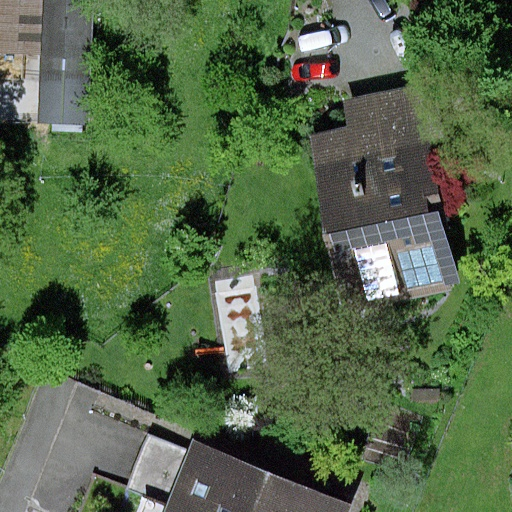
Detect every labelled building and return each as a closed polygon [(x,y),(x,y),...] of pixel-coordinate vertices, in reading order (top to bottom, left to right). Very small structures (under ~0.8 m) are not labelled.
[(91,0),(42,0),(37,125),(86,127),(91,0)] [(348,130),(311,138),(350,308),(452,284),(434,206),(443,204),(416,83),(341,101),(348,130)] [(166,507),(188,452),(151,436),(127,490),(166,507)] [(251,511),(267,473),(191,443),(188,452),(166,507),(164,511),(251,511)] [(347,511),(350,505),(267,473),(251,511),(347,511)]
